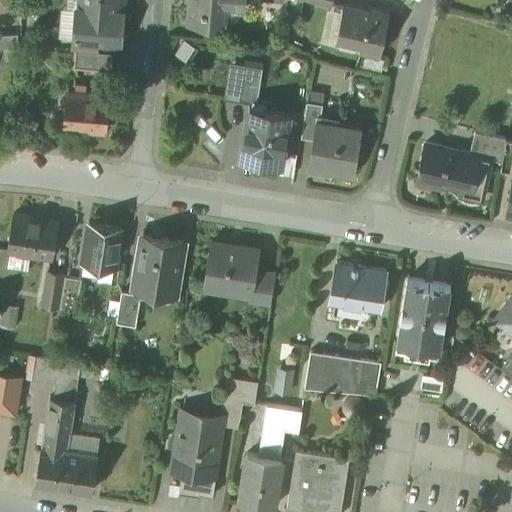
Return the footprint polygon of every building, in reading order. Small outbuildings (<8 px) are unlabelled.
[(118,0),(82,0),(81,9),(117,12),(118,0)] [(190,0),(188,23),(222,26),(224,3),(245,5),(245,0),(190,0)] [(389,15),(345,5),(337,37),(363,43),(361,49),(380,53),(389,15)] [(117,12),(81,9),(76,9),(74,37),(120,41),(122,12),(117,12)] [(19,33),(0,34),(0,47),(19,46),(19,33)] [(113,53),(77,50),(76,66),(112,69),(113,53)] [(263,68),(245,65),(240,100),(257,103),(263,68)] [(110,95),(68,91),(65,125),(90,127),(90,131),(104,132),(105,128),(107,128),(110,95)] [(323,104),(308,101),(302,137),(313,139),(317,115),(322,116),(323,104)] [(289,113),(250,107),(241,156),(281,163),(289,113)] [(362,127),(327,122),(328,117),(322,116),(317,115),(313,139),(309,164),(354,171),(362,127)] [(506,138),(475,131),(470,152),(491,157),(491,159),(502,161),(506,138)] [(470,152),(426,142),(417,181),(439,186),(440,183),(463,188),(462,194),(482,199),(491,159),(491,157),(470,152)] [(58,220),(14,213),(8,250),(52,257),(58,220)] [(122,226),(89,221),(83,261),(84,261),(98,264),(115,267),(122,226)] [(184,241),(143,234),(135,286),(176,292),(184,241)] [(259,249),(211,241),(204,287),(224,290),(225,283),(251,287),(253,288),(256,268),(259,249)] [(98,264),(84,261),(82,273),(96,275),(98,264)] [(387,270),(337,261),(330,301),(380,309),(387,270)] [(276,271),(256,268),(253,288),(251,287),(249,299),(270,303),(276,271)] [(64,273),(48,270),(42,305),(58,307),(64,273)] [(82,278),(65,276),(60,307),(76,310),(82,278)] [(451,285),(408,278),(397,341),(406,342),(405,352),(430,357),(431,347),(440,348),(451,285)] [(141,293),(122,290),(117,322),(136,325),(141,293)] [(511,295),(495,318),(497,319),(501,313),(511,321),(511,355),(510,356),(511,356),(511,295)] [(382,361),(311,350),(305,387),(372,393),(376,394),(382,361)] [(81,362),(36,355),(32,378),(56,382),(54,396),(75,399),(80,370),(81,362)] [(511,356),(510,356),(502,367),(511,373),(511,356)] [(109,367),(81,362),(80,370),(108,374),(109,367)] [(21,376),(0,372),(0,408),(15,411),(21,376)] [(292,376),(278,374),(276,390),(290,392),(292,376)] [(258,381),(227,375),(221,415),(222,415),(221,423),(239,426),(243,400),(254,402),(258,381)] [(443,379),(423,375),(422,386),(441,389),(443,379)] [(54,396),(50,395),(43,443),(68,447),(75,399),(54,396)] [(302,409),(266,404),(259,454),(280,457),(285,429),(299,431),(302,409)] [(221,415),(189,410),(186,429),(180,429),(173,468),(182,469),(183,468),(213,473),(221,423),(222,415),(221,415)] [(43,443),(42,443),(36,481),(92,490),(98,452),(68,447),(43,443)] [(340,511),(349,457),(296,448),(287,507),(316,511),(340,511)] [(259,454),(247,452),(242,482),(248,483),(245,501),(275,505),(282,458),(280,457),(259,454)] [(213,473),(183,468),(182,469),(179,490),(200,494),(200,492),(213,494),(216,474),(213,473)]
